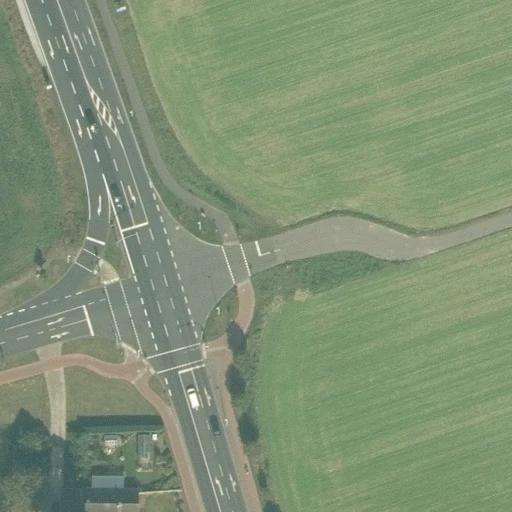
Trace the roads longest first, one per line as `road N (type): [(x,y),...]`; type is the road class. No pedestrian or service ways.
road 1 (track): [(161,293),(340,235),(403,252),(511,222)]
road 2 (residential): [(102,121),(88,263),(22,334)]
road 3 (secondary): [(222,511),(161,293)]
road 4 (secondary): [(161,293),(102,121)]
road 5 (residential): [(22,334),(161,293)]
road 6 (secondary): [(102,121),(56,0)]
